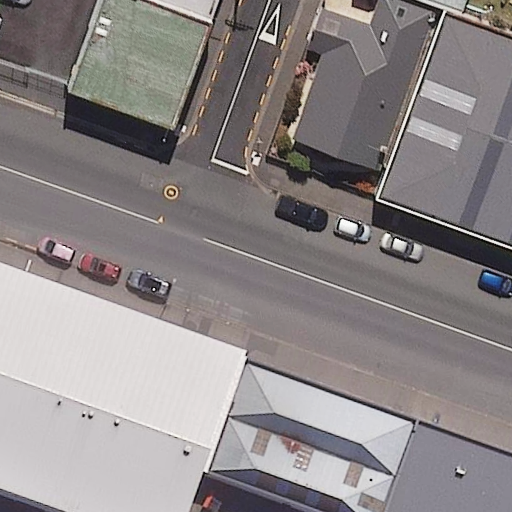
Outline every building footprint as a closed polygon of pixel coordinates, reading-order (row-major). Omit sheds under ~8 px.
[(225,0),(105,0),(77,77),(183,116),(225,0)] [(432,0),(461,10),(464,0),(432,0)] [(421,40),(319,4),(305,46),(320,52),(291,135),(377,165),(421,40)] [(511,32),(441,7),(374,195),(511,244),(511,32)] [(217,511),(233,469),(274,358),(0,259),(0,457),(150,511),(217,511)] [(402,511),(437,418),(274,358),(233,469),(352,511),(402,511)] [(511,511),(511,444),(437,418),(402,511),(511,511)]
